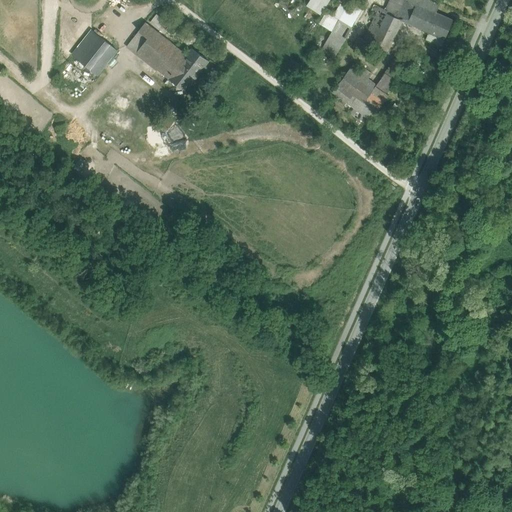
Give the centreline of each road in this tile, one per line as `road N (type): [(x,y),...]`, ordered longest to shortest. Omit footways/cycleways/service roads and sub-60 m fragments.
road 1 (tertiary): [(417,194),(278,511)]
road 2 (residential): [(417,194),(171,0)]
road 3 (tertiary): [(505,0),(417,194)]
